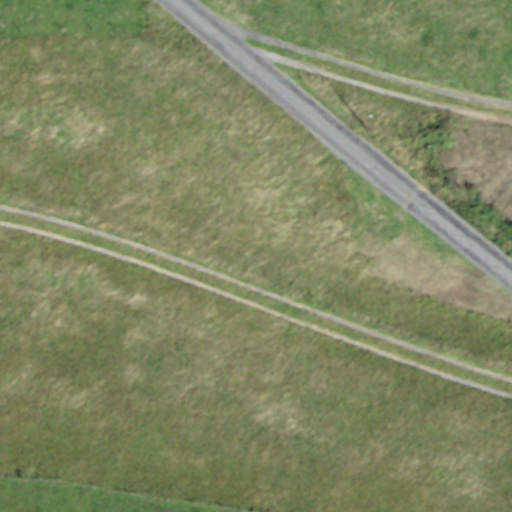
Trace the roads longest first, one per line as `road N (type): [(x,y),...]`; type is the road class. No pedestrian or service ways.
road 1 (track): [(0,215),(117,238),(511,380)]
road 2 (unclassified): [(511,274),(176,0)]
road 3 (track): [(232,47),(262,44),(416,89),(511,103)]
